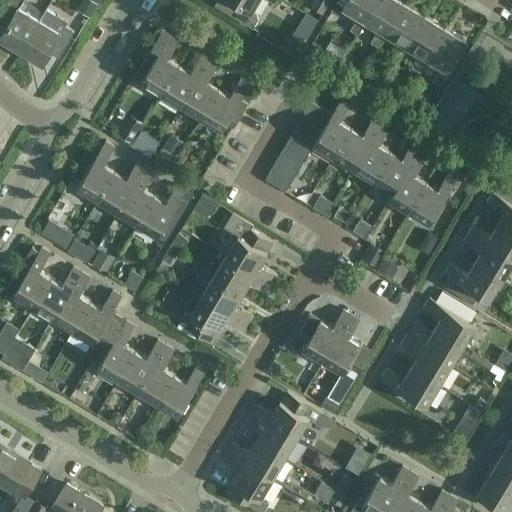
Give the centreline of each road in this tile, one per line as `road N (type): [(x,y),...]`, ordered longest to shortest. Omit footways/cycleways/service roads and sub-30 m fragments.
road 1 (residential): [(179,489),(313,267)]
road 2 (residential): [(313,267),(332,232),(245,181),(297,90)]
road 3 (residential): [(0,395),(147,482),(179,489)]
road 4 (residential): [(132,0),(66,107),(42,125)]
